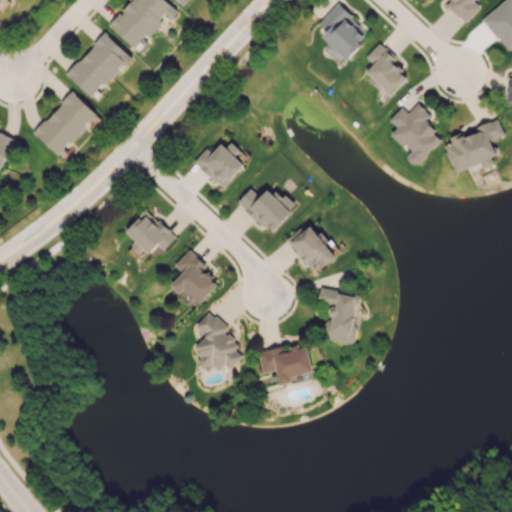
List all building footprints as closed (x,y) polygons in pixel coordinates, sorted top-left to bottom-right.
[(177,11),(165,0),(131,0),(109,24),(133,47),(145,35),(147,37),(166,17),(169,20),(177,11)] [(480,6),(473,0),(450,0),(446,5),(465,22),(480,6)] [(511,0),(504,0),(482,18),(507,51),(511,47),(511,0)] [(370,33),(337,3),(318,23),(326,30),(321,35),(346,59),(370,33)] [(131,56),(105,32),(66,73),(92,97),(131,56)] [(408,76),(392,63),(396,58),(378,42),(366,57),(373,62),(364,73),(381,88),(382,87),(391,95),(408,76)] [(57,155),(97,114),(73,91),(33,131),(57,155)] [(389,119),(397,127),(391,134),(410,152),(405,157),(415,166),(442,138),(424,121),(431,115),(417,102),(408,112),(401,106),(389,119)] [(455,173),(480,163),(482,168),(497,162),(489,141),(504,135),(497,118),(474,127),(475,129),(443,143),(455,173)] [(0,168),(0,169),(14,138),(0,131),(0,168)] [(206,147),(193,161),(222,188),(244,165),(234,155),(239,149),(228,138),(214,154),(206,147)] [(259,196),(250,187),(237,201),(271,233),(296,206),(277,189),(273,194),(267,188),(259,196)] [(163,250),(175,237),(145,209),(125,231),(135,241),(133,244),(146,257),(157,244),(163,250)] [(321,267),(337,255),(319,232),(317,234),(309,224),(288,240),(308,267),(316,261),(321,267)] [(174,264),(182,272),(170,285),(180,293),(184,289),(199,303),(217,285),(202,270),(206,265),(189,249),(174,264)] [(317,300),(330,303),(323,337),(354,344),(358,326),(353,324),(359,296),(320,287),(317,300)] [(195,326),(206,335),(193,349),(201,357),(197,362),(205,369),(211,363),(219,370),(224,364),(230,369),(242,356),(233,348),(238,342),(225,331),(229,327),(209,310),(195,326)] [(258,351),(263,373),(276,369),(280,384),(292,381),(291,376),(313,371),(307,346),(298,349),(297,344),(286,347),(285,345),(258,351)]
